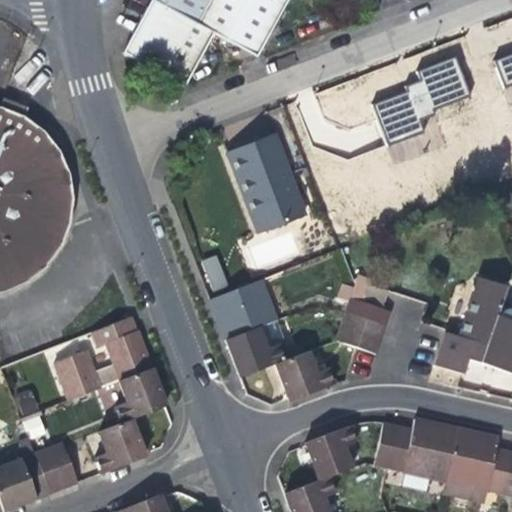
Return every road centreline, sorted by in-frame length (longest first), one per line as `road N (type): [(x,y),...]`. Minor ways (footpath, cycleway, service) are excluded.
road 1 (residential): [(102,150),(491,0)]
road 2 (residential): [(102,150),(216,450)]
road 3 (residential): [(216,450),(311,406),(386,395),(511,419)]
road 4 (residential): [(216,450),(43,511)]
road 5 (residential): [(77,0),(84,79),(102,150)]
